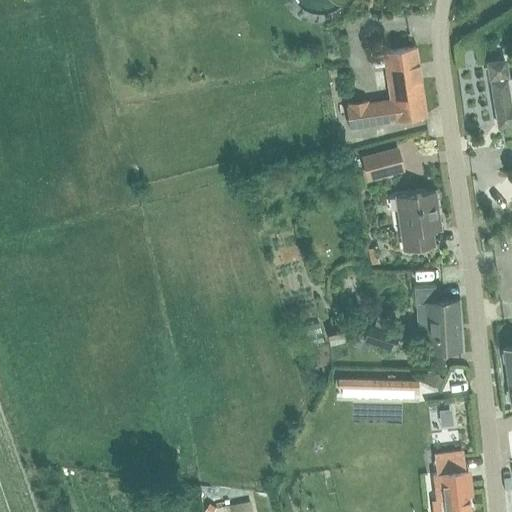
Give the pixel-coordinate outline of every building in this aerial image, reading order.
[(348,126),(394,119),(395,121),(406,119),(426,116),(416,46),(384,51),(391,98),(368,101),(368,98),(347,101),(347,104),(345,104),(348,126)] [(504,125),(511,123),(511,77),(506,78),(506,75),(507,75),(504,60),(488,62),(490,77),(491,77),(498,120),(499,120),(504,124),(504,125)] [(366,180),(404,170),(398,145),(360,155),(366,180)] [(441,229),(435,190),(396,196),(404,250),(439,244),(439,243),(431,244),(429,231),(441,229)] [(281,196),(267,201),(274,221),(288,216),(281,196)] [(425,301),(427,337),(428,353),(461,351),(458,299),(437,300),(436,283),(414,284),(415,301),(425,301)] [(342,323),(326,327),(329,339),(345,335),(342,323)] [(399,333),(369,324),(369,325),(360,323),(356,336),(362,338),(362,340),(394,350),(399,333)] [(511,346),(503,347),(507,376),(511,375),(511,346)] [(428,370),(423,381),(434,386),(439,375),(428,370)] [(338,378),(338,387),(418,388),(418,379),(338,378)] [(431,423),(431,444),(456,443),(456,423),(431,423)] [(462,451),(433,454),(435,472),(433,472),(435,498),(439,498),(448,497),(449,511),(470,511),(467,481),(466,469),(464,469),(462,451)] [(185,511),(202,511),(199,486),(183,486),(183,495),(185,511)] [(228,506),(229,511),(252,511),(249,501),(228,506)] [(203,511),(212,511),(216,507),(209,503),(203,511)]
